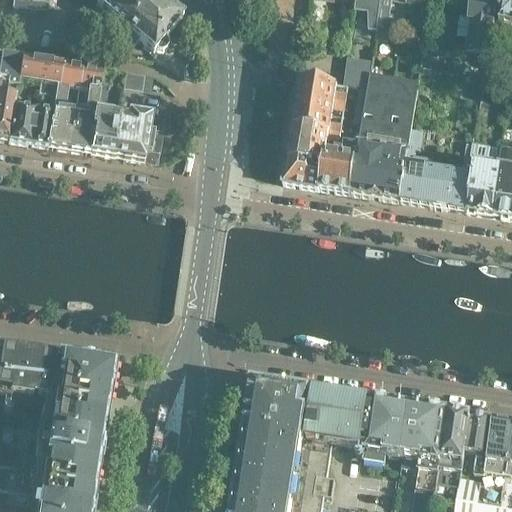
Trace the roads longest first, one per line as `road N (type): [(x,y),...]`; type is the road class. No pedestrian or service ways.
road 1 (residential): [(189,361),(511,405)]
road 2 (residential): [(511,244),(208,198)]
road 3 (residential): [(208,198),(0,166)]
road 4 (tertiary): [(208,198),(226,71),(209,0)]
road 5 (residential): [(0,331),(189,361)]
road 6 (tertiary): [(189,361),(208,198)]
road 7 (tertiary): [(161,511),(189,361)]
